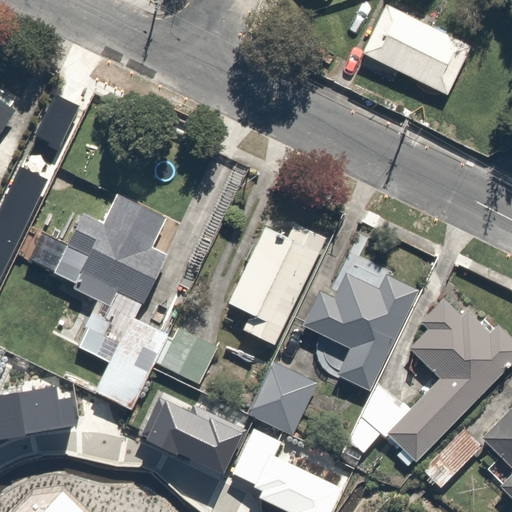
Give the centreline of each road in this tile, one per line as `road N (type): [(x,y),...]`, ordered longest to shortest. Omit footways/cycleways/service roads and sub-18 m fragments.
road 1 (tertiary): [(194,69),(511,219)]
road 2 (tertiary): [(51,0),(194,69)]
